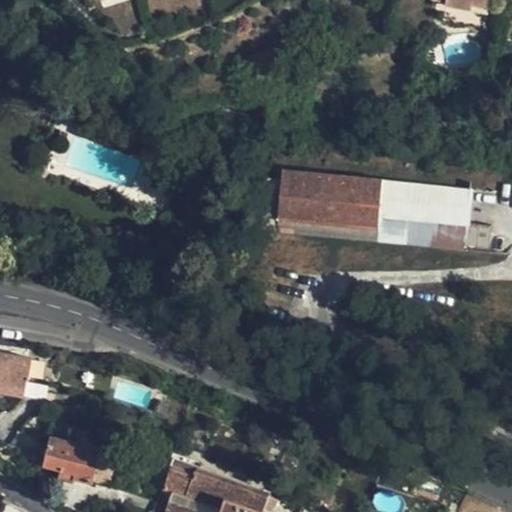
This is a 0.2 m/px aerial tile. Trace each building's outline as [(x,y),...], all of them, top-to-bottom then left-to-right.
[(446,0),(445,7),(473,11),(474,4),(498,7),(498,0),(446,0)] [(496,29),(498,7),(474,4),(473,11),(445,7),(443,22),(496,29)] [(379,215),(384,180),(282,170),(277,221),(377,230),(379,215)] [(491,227),(379,215),(377,230),(376,241),(464,251),(466,246),(490,248),(491,227)] [(276,234),(376,244),(376,241),(377,230),(277,221),(276,234)] [(0,393),(26,398),(28,382),(33,357),(0,349),(0,393)] [(44,399),(47,385),(28,382),(26,398),(43,401),(44,399)] [(53,435),(43,467),(61,472),(74,476),(73,481),(92,486),(103,447),(53,435)] [(263,511),(264,510),(270,493),(271,492),(176,457),(164,487),(172,491),(164,511),(263,511)] [(60,478),(73,481),(74,476),(61,472),(60,478)] [(264,510),(268,511),(276,511),(282,498),(270,493),(264,510)]
